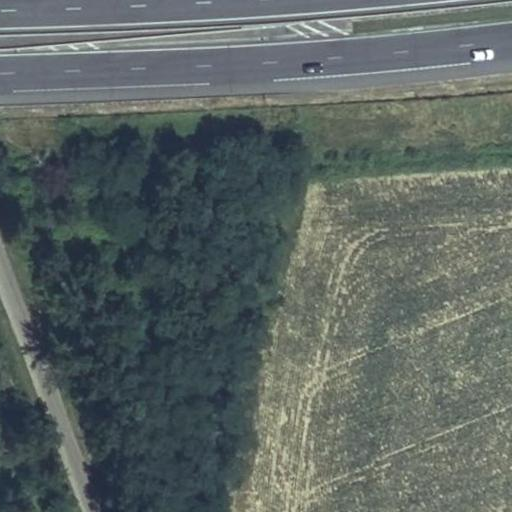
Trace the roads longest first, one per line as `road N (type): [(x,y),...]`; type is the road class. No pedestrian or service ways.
road 1 (motorway): [(0,72),(208,66),(511,40)]
road 2 (unclassified): [(89,511),(0,263)]
road 3 (motorway): [(252,0),(0,10)]
